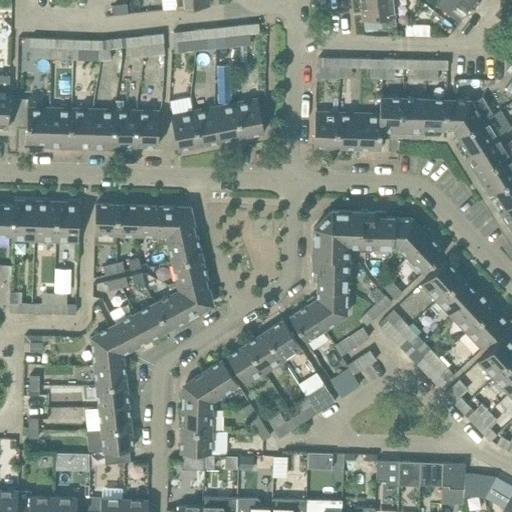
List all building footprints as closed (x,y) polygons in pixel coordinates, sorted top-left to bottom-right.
[(208,0),(175,0),(177,8),(209,5),(208,0)] [(360,0),(362,20),(363,20),(381,18),(382,27),(396,25),(392,0),(360,0)] [(435,0),(434,2),(439,6),(444,10),(459,23),(466,14),(472,7),(464,0),(435,0)] [(113,6),(114,15),(128,14),(127,4),(113,6)] [(381,18),(363,20),(364,30),(382,28),(382,27),(381,18)] [(258,23),(236,26),(238,46),(251,44),(250,34),(259,33),(258,23)] [(404,24),(404,36),(428,36),(428,24),(404,24)] [(236,26),(215,28),(216,37),(225,36),(226,47),(238,46),(236,26)] [(215,28),(189,30),(191,51),(208,49),(207,38),(216,37),(215,28)] [(191,51),(189,30),(172,32),(174,52),(191,51)] [(162,33),(145,35),(147,55),(164,53),(162,43),(163,43),(162,33)] [(145,35),(123,38),(124,47),(130,47),(131,57),(147,55),(145,35)] [(30,38),(30,47),(51,48),(52,38),(42,38),(30,38)] [(51,48),(51,59),(61,59),(73,59),(73,39),(52,38),(51,48)] [(98,40),(100,60),(118,58),(117,48),(124,47),(123,38),(98,40)] [(73,59),(100,60),(98,40),(73,39),(73,59)] [(316,75),(339,75),(339,58),(318,57),(318,66),(316,66),(316,75)] [(351,67),(361,67),(361,58),(339,58),(339,75),(351,75),(351,67)] [(370,78),(383,79),(383,59),(361,58),(361,67),(371,68),(370,78)] [(404,69),(405,69),(405,59),(383,59),(383,79),(404,79),(404,69)] [(413,79),(426,79),(427,60),(405,59),(405,69),(413,69),(413,79)] [(427,60),(426,79),(438,80),(438,69),(447,69),(448,60),(427,60)] [(0,128),(8,128),(9,89),(10,75),(8,75),(0,75),(0,128)] [(381,131),(403,132),(404,98),(382,97),(382,114),(381,131)] [(424,133),(424,128),(425,99),(404,98),(403,132),(424,133)] [(257,99),(236,103),(242,136),(264,132),(257,99)] [(424,128),(446,129),(447,99),(425,99),(424,128)] [(454,129),(458,137),(483,121),(483,120),(470,100),(449,99),(447,99),(446,129),(449,129),(454,129)] [(236,103),(214,107),(221,140),(242,136),(236,103)] [(26,141),(48,142),(49,108),(27,107),(26,141)] [(214,107),(192,111),(199,145),(221,140),(214,107)] [(48,147),(70,148),(72,109),(49,108),(48,142),(48,147)] [(70,148),(92,148),(93,109),(72,109),(70,148)] [(92,148),(114,149),(115,110),(93,109),(92,148)] [(115,110),(114,149),(136,149),(136,145),(137,110),(115,110)] [(159,111),(137,110),(136,145),(158,145),(159,111)] [(199,145),(192,111),(171,115),(177,149),(199,145)] [(314,146),(336,147),(337,113),(315,112),(314,146)] [(336,147),(358,147),(359,113),(337,113),(336,147)] [(359,113),(358,147),(380,148),(381,131),(382,114),(359,113)] [(499,136),(487,117),(483,120),(483,121),(458,137),(470,155),(499,136)] [(466,158),(478,176),(510,155),(499,136),(470,155),(466,158)] [(478,176),(489,194),(493,191),(511,179),(511,157),(510,155),(478,176)] [(511,204),(511,179),(493,191),(505,210),(511,204)] [(12,205),(11,235),(11,239),(33,240),(35,201),(13,200),(12,205)] [(57,202),(35,201),(33,240),(56,241),(57,202)] [(79,203),(57,202),(56,241),(78,242),(79,203)] [(94,233),(116,233),(117,204),(95,203),(94,233)] [(12,205),(0,204),(0,234),(11,235),(12,205)] [(116,233),(137,234),(138,205),(117,204),(116,233)] [(501,212),(511,230),(511,204),(505,210),(501,212)] [(137,234),(158,235),(159,206),(138,205),(137,234)] [(158,235),(158,242),(191,235),(190,230),(195,229),(192,217),(187,218),(185,206),(159,206),(158,235)] [(332,210),(314,227),(348,245),(398,247),(423,272),(444,252),(412,218),(373,217),(374,211),(332,210)] [(317,298),(308,304),(325,329),(346,315),(348,245),(314,227),(312,269),(318,269),(317,298)] [(168,243),(173,262),(201,256),(196,234),(191,235),(158,242),(161,245),(168,243)] [(170,283),(168,287),(201,279),(206,278),(201,256),(173,262),(177,282),(170,283)] [(141,257),(129,260),(131,269),(143,266),(141,257)] [(421,284),(436,299),(461,276),(446,260),(421,284)] [(115,263),(117,272),(125,271),(123,262),(115,263)] [(117,272),(115,263),(103,266),(105,275),(117,272)] [(11,266),(0,265),(0,267),(5,279),(11,279),(11,266)] [(147,281),(145,272),(132,275),(134,284),(147,281)] [(436,299),(450,315),(475,292),(461,276),(436,299)] [(126,277),(118,278),(120,287),(128,286),(126,277)] [(120,287),(118,278),(107,281),(109,290),(120,287)] [(168,287),(172,293),(186,320),(208,308),(205,296),(210,295),(208,283),(203,284),(201,279),(168,287)] [(383,286),(395,299),(401,292),(389,280),(383,286)] [(450,315),(466,332),(494,305),(479,289),(475,292),(450,315)] [(31,313),(53,313),(54,293),(42,293),(42,304),(31,304),(31,313)] [(54,293),(53,313),(76,314),(76,305),(74,305),(75,293),(54,293)] [(172,293),(153,303),(167,330),(186,320),(172,293)] [(385,295),(373,307),(379,313),(391,302),(385,295)] [(19,312),(31,313),(31,304),(19,303),(19,312)] [(153,303),(134,313),(148,339),(167,330),(153,303)] [(325,329),(308,304),(290,316),(306,341),(325,329)] [(494,305),(466,332),(481,348),(510,322),(494,305)] [(379,313),(373,307),(360,318),(366,325),(379,313)] [(134,313),(116,323),(129,349),(148,339),(134,313)] [(385,331),(394,340),(408,326),(400,317),(392,324),(385,317),(378,324),(385,331)] [(283,320),(264,332),(283,360),(302,348),(283,320)] [(91,336),(94,365),(123,362),(122,353),(129,349),(116,323),(91,336)] [(402,349),(409,356),(416,350),(409,343),(417,335),(408,326),(394,340),(402,349)] [(335,346),(341,355),(369,337),(363,327),(335,346)] [(264,332),(246,344),(264,372),(283,360),(264,332)] [(478,361),(493,378),(511,360),(511,341),(506,335),(478,361)] [(33,342),(33,352),(42,352),(42,342),(33,342)] [(416,363),(424,372),(439,358),(424,342),(416,350),(409,356),(416,363)] [(264,372),(246,344),(227,356),(246,384),(264,372)] [(347,365),(349,368),(353,374),(376,360),(369,350),(347,365)] [(439,358),(424,372),(432,380),(439,388),(454,374),(439,358)] [(222,359),(205,370),(221,395),(238,384),(222,359)] [(509,394),(511,391),(511,360),(493,378),(509,394)] [(94,365),(96,384),(125,381),(123,362),(94,365)] [(353,374),(349,368),(330,380),(341,397),(349,392),(349,391),(360,384),(353,374)] [(182,391),(182,400),(211,401),(221,395),(205,370),(202,372),(204,376),(201,379),(198,374),(189,380),(192,385),(182,391)] [(30,375),(29,385),(39,385),(39,376),(30,375)] [(444,393),(459,410),(466,403),(459,396),(467,388),(459,379),(444,393)] [(96,384),(99,407),(128,404),(125,381),(96,384)] [(306,396),(316,413),(335,401),(324,384),(306,396)] [(29,385),(29,395),(30,395),(38,395),(39,385),(29,385)] [(182,400),(182,418),(211,419),(211,409),(211,401),(182,400)] [(467,417),(475,425),(490,411),(482,402),(473,411),(466,403),(459,410),(467,417)] [(242,408),(263,440),(270,435),(250,403),(242,408)] [(99,407),(101,430),(130,427),(128,404),(99,407)] [(490,411),(475,425),(483,434),(489,441),(496,434),(489,427),(498,420),(490,411)] [(301,412),(294,417),(299,425),(306,420),(301,412)] [(299,425),(294,417),(285,423),(279,413),(268,421),(279,438),(299,425)] [(29,418),(29,428),(38,428),(38,418),(29,418)] [(182,418),(181,435),(210,436),(211,419),(182,418)] [(130,427),(101,430),(104,451),(129,449),(133,448),(130,427)] [(29,428),(28,437),(37,438),(38,428),(29,428)] [(210,436),(181,435),(181,452),(210,453),(210,436)] [(506,449),(511,452),(511,437),(510,441),(501,436),(496,444),(505,449),(506,449)] [(129,449),(104,451),(105,465),(130,462),(129,449)] [(205,455),(205,468),(213,468),(213,455),(205,455)] [(386,485),(398,485),(399,461),(377,460),(377,461),(376,481),(386,481),(386,485)] [(411,478),(419,479),(420,461),(399,461),(398,485),(399,485),(399,484),(411,484),(411,482),(411,478)] [(419,485),(442,486),(443,462),(420,461),(419,479),(419,485)] [(449,488),(463,489),(464,463),(443,462),(442,486),(449,486),(449,488)] [(483,496),(484,497),(495,477),(477,474),(465,474),(465,463),(464,463),(463,489),(463,495),(483,496)] [(0,473),(0,511),(17,511),(17,500),(18,490),(5,490),(6,473),(0,473)] [(484,497),(503,508),(511,492),(511,486),(495,477),(484,497)] [(89,497),(88,510),(88,511),(123,511),(124,499),(121,499),(122,489),(101,489),(101,497),(89,497)] [(511,511),(511,492),(503,508),(511,511)] [(30,500),(17,500),(17,511),(52,511),(53,497),(30,496),(30,500)] [(236,511),(237,497),(202,496),(202,506),(201,511),(236,511)] [(77,497),(53,497),(52,511),(88,511),(88,510),(76,510),(77,497)] [(271,511),(271,508),(260,508),(260,502),(256,498),(237,497),(236,511),(271,511)] [(147,511),(148,500),(124,499),(123,511),(147,511)] [(305,511),(306,499),(272,499),(271,508),(271,511),(305,511)] [(306,499),(305,511),(340,511),(341,500),(306,499)]
